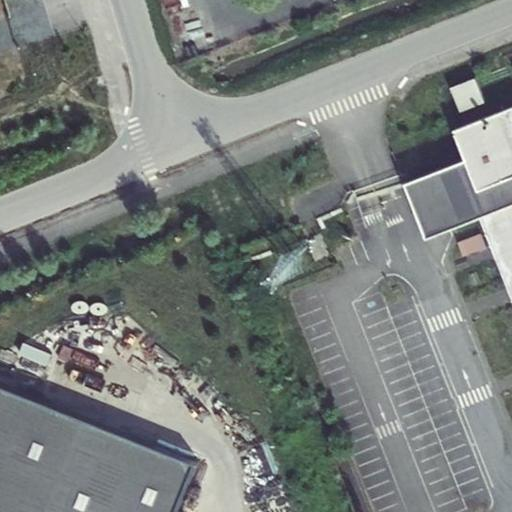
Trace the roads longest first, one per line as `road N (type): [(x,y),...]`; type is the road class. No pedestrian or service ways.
road 1 (unclassified): [(511,12),(171,148)]
road 2 (unclassified): [(171,148),(0,217)]
road 3 (unclassified): [(127,0),(171,148)]
